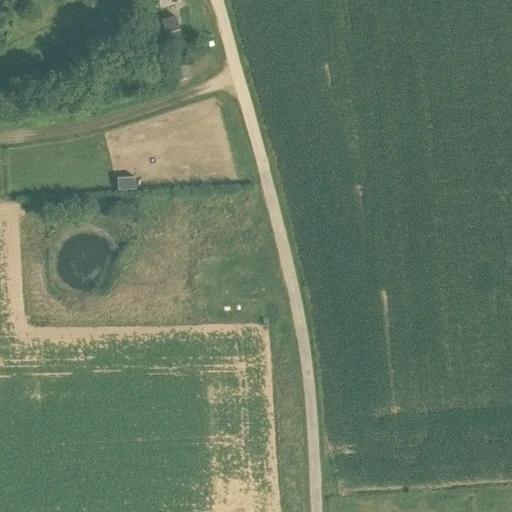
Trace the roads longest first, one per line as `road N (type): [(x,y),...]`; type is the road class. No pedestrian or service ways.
road 1 (unclassified): [(322,511),(292,283),(218,0)]
road 2 (track): [(238,79),(56,138),(0,144)]
